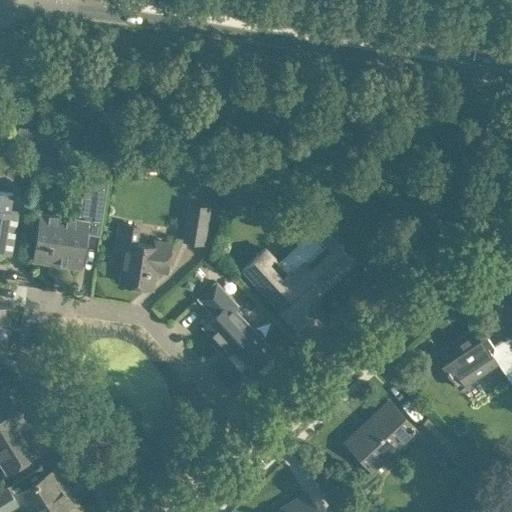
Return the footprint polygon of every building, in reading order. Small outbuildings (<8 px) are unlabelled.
[(82,195),(79,216),(87,218),(101,220),(108,177),(92,175),(90,191),(89,191),(89,190),(88,190),(87,191),(86,191),(85,191),(84,192),(83,192),(83,193),(82,194),(82,195)] [(0,251),(10,253),(18,211),(9,209),(12,192),(0,190),(0,251)] [(190,204),(184,239),(202,242),(208,207),(190,204)] [(28,222),(25,239),(35,240),(32,259),(80,267),(83,247),(87,218),(79,216),(40,211),(38,224),(28,222)] [(154,269),(165,270),(169,242),(155,240),(154,245),(134,241),(137,225),(119,222),(115,250),(124,251),(119,281),(151,286),(154,269)] [(352,262),(338,247),(331,239),(291,276),(265,248),(241,270),(297,329),(309,318),(295,304),(307,293),(312,298),(352,262)] [(253,370),(274,351),(229,302),(232,299),(216,281),(198,297),(213,314),(202,325),(216,340),(213,343),(218,348),(221,345),(227,351),(232,347),(253,370)] [(484,369),(483,368),(496,359),(511,386),(511,385),(511,341),(504,344),(501,340),(493,345),(479,324),(457,338),(458,340),(435,356),(448,374),(449,373),(459,387),(484,369)] [(0,460),(6,471),(36,452),(26,438),(21,441),(14,431),(26,423),(4,387),(0,389),(0,460)] [(394,451),(417,430),(388,400),(366,422),(369,425),(349,444),(372,468),(392,449),(394,451)] [(430,412),(417,425),(447,457),(450,454),(457,462),(460,459),(470,469),(477,463),(430,412)] [(474,472),(487,485),(497,475),(484,462),(474,472)] [(0,488),(0,511),(4,511),(20,503),(25,511),(31,511),(34,511),(77,511),(62,488),(65,486),(55,469),(45,475),(38,465),(14,480),(5,485),(0,488)] [(511,511),(511,499),(495,485),(482,500),(495,511),(511,511)] [(314,511),(304,494),(274,511),(314,511)]
